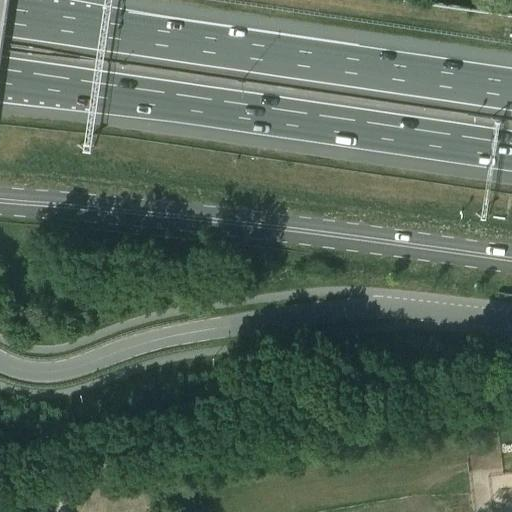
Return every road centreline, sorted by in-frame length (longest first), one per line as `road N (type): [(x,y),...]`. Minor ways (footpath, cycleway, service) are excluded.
road 1 (unclassified): [(0,362),(53,372),(196,332),(387,307),(511,319)]
road 2 (track): [(511,403),(0,481)]
road 3 (motorway): [(0,76),(511,151)]
road 4 (motorway): [(511,96),(0,21)]
road 5 (secondary): [(511,259),(281,226),(0,201)]
